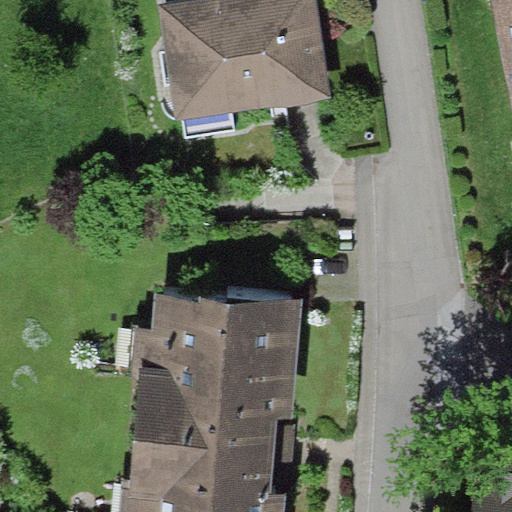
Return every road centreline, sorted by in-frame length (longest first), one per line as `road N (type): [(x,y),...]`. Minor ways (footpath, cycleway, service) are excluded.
road 1 (residential): [(416,321),(380,0)]
road 2 (residential): [(416,321),(400,511)]
